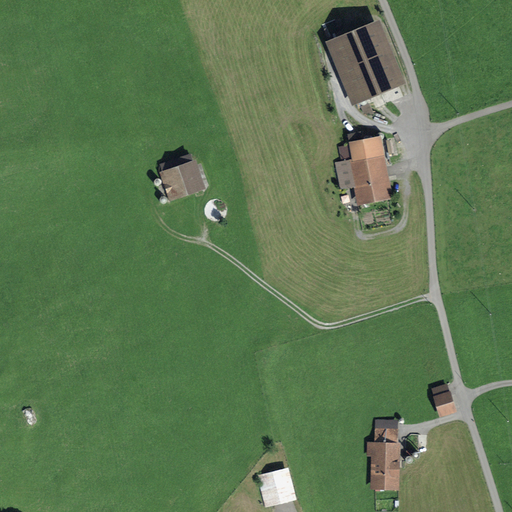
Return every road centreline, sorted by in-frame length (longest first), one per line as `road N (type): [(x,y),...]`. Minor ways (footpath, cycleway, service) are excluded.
road 1 (unclassified): [(495,511),(437,296),(419,101),(382,0)]
road 2 (track): [(437,296),(321,325),(196,240)]
